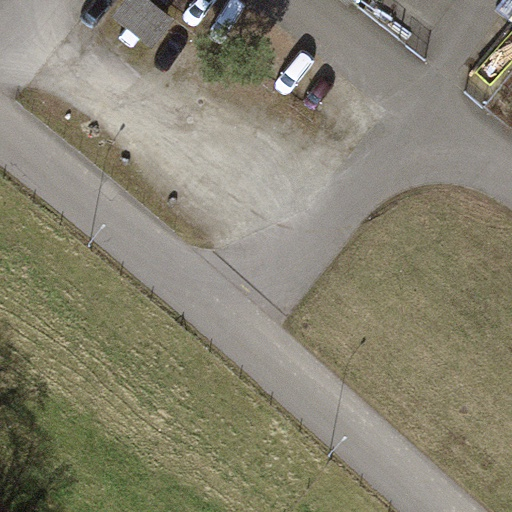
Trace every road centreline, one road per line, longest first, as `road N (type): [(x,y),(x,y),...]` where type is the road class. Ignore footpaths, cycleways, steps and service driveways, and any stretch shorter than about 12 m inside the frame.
road 1 (unclassified): [(0,133),(133,239),(442,511)]
road 2 (unknown): [(438,150),(480,58),(511,15)]
